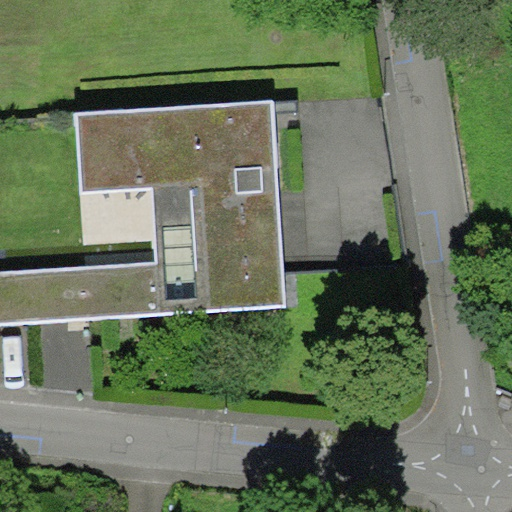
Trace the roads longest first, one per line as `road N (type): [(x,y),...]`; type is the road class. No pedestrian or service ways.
road 1 (residential): [(396,0),(477,473)]
road 2 (residential): [(477,473),(0,434)]
